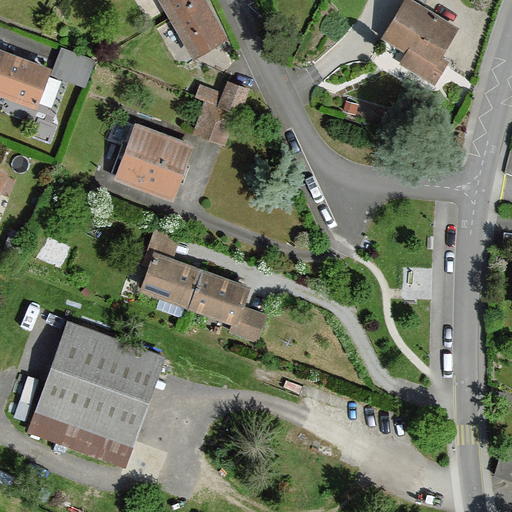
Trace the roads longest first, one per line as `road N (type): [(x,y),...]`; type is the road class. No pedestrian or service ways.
road 1 (track): [(472,487),(426,482),(359,441),(290,413),(179,391),(139,475)]
road 2 (residential): [(240,0),(285,97),(316,150),(337,167),(386,182),(477,190)]
road 3 (residential): [(477,190),(466,343),(476,511)]
road 4 (residential): [(511,61),(477,190)]
